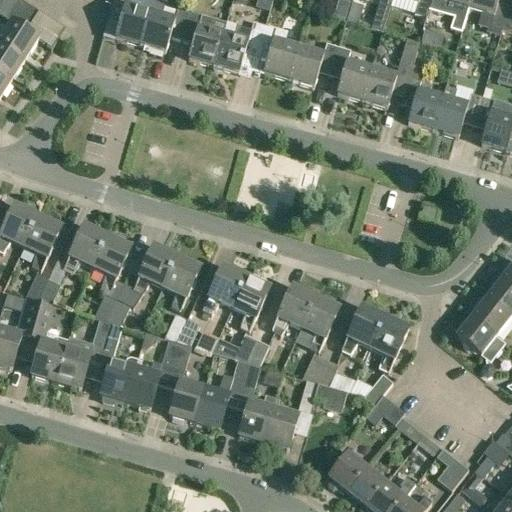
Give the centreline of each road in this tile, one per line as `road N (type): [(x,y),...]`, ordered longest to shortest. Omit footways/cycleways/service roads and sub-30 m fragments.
road 1 (residential): [(511,208),(90,89)]
road 2 (residential): [(432,288),(410,288),(28,172)]
road 3 (residential): [(277,496),(0,414)]
road 4 (residential): [(482,443),(430,402),(432,288)]
